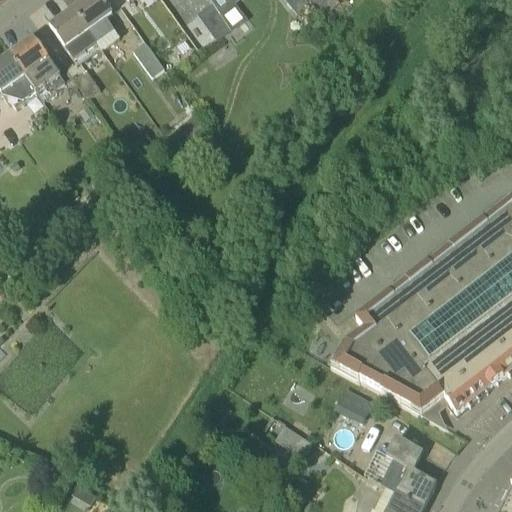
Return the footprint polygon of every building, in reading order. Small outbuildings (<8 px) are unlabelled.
[(90,34),(99,46),(116,34),(107,22),(113,18),(99,0),(91,0),(74,13),(90,34)] [(309,8),(302,0),(283,0),(297,18),(309,8)] [(307,0),(316,10),(326,0),(307,0)] [(335,0),(326,0),(316,10),(327,22),(343,8),(335,0)] [(211,4),(197,14),(216,40),(230,29),(211,4)] [(96,48),(99,46),(90,34),(74,13),(50,30),(77,69),(99,54),(96,48)] [(10,59),(37,97),(60,81),(48,63),(49,63),(33,42),(10,59)] [(165,72),(162,68),(146,47),(134,56),(152,81),(165,72)] [(24,106),(37,97),(10,59),(0,65),(0,94),(4,100),(24,106)] [(89,103),(101,94),(87,74),(75,83),(89,103)] [(94,118),(88,109),(80,116),(85,124),(94,118)] [(195,118),(186,125),(194,137),(204,129),(195,118)] [(511,205),(484,227),(483,226),(450,252),(450,253),(429,270),(428,269),(406,286),(407,287),(391,300),(390,299),(356,325),(369,341),(364,344),(361,341),(349,349),(344,346),(330,372),(422,421),(444,402),(457,418),(468,409),(470,412),(488,397),(486,395),(508,378),(510,380),(511,378),(511,205)] [(286,428),(278,442),(294,451),(302,437),(286,428)] [(425,481),(413,475),(422,457),(395,444),(374,487),(386,494),(385,495),(421,511),(424,511),(437,487),(425,481)] [(313,490),(302,483),(292,498),(302,505),(313,490)] [(511,511),(511,488),(499,511),(511,511)] [(421,511),(385,495),(376,511),(421,511)]
